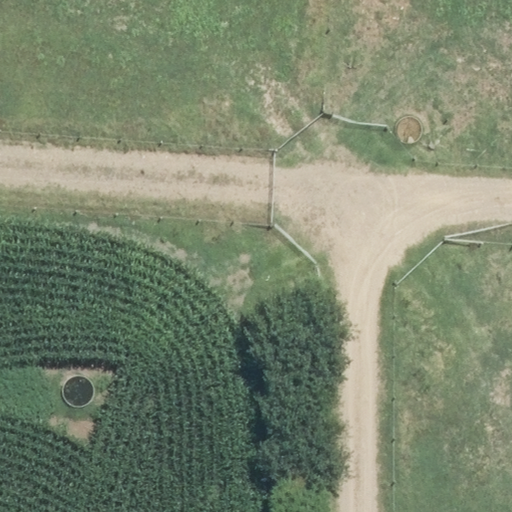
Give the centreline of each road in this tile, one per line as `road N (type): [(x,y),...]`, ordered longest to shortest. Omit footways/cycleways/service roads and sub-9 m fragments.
road 1 (track): [(511,229),(329,218),(0,180)]
road 2 (track): [(330,511),(329,218)]
